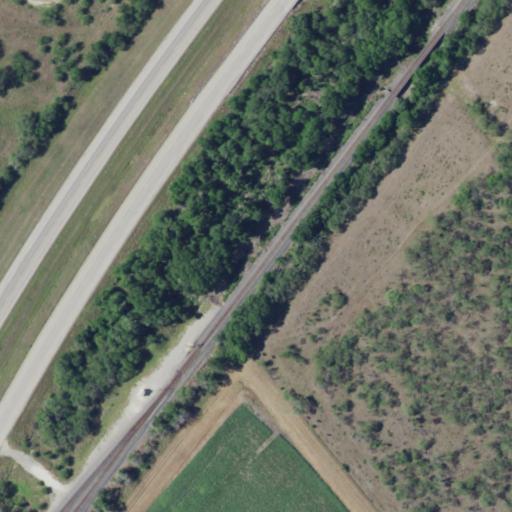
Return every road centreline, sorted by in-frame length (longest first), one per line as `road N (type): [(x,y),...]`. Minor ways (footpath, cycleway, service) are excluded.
road 1 (trunk): [(0,449),(212,100),(298,0)]
road 2 (trunk): [(214,0),(54,223),(0,314)]
